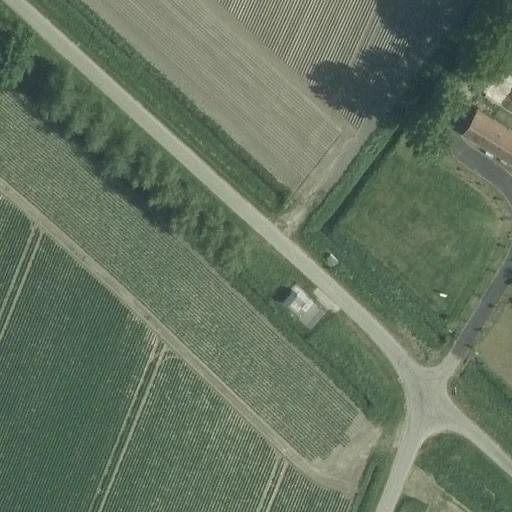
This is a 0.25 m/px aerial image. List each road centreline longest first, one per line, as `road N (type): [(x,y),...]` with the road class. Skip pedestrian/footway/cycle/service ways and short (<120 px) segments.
road 1 (unclassified): [(430,398),(383,340),(3,0)]
road 2 (unclassified): [(386,511),(430,398)]
